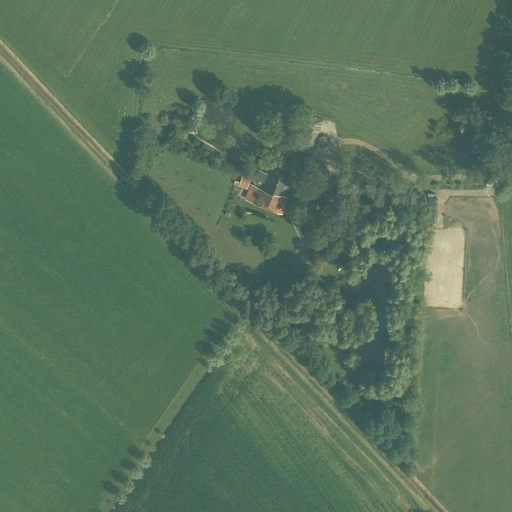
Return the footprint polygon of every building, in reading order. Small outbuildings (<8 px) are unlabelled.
[(313,145),(324,120),(305,112),(294,137),(298,138),(297,141),(309,146),(310,143),(313,145)] [(280,190),(287,192),(294,173),(270,164),(261,187),(261,188),(268,190),(268,189),(279,193),(280,190)] [(246,188),(251,176),(243,173),(239,186),(246,188)] [(261,188),(261,187),(258,186),(252,201),(281,212),(287,196),(285,195),(287,192),(280,190),(279,193),(268,189),(268,190),(261,188)] [(346,219),(356,207),(352,204),(342,216),(339,213),(326,229),(334,235),(346,219)] [(345,253),(350,246),(340,239),(335,246),(345,253)] [(305,274),(315,260),(305,252),(294,266),(305,274)]
